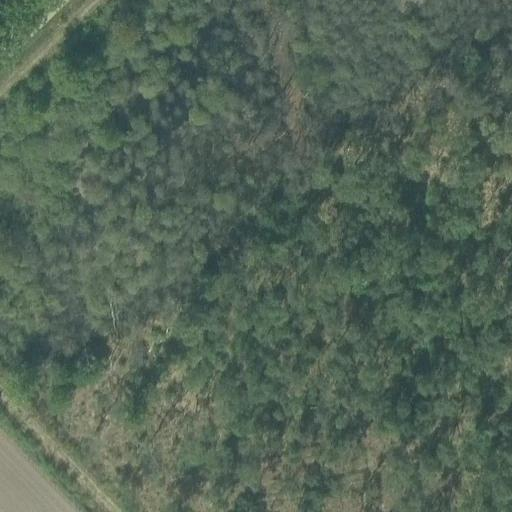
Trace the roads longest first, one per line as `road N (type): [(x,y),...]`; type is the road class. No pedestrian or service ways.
road 1 (track): [(0,391),(116,511)]
road 2 (track): [(94,0),(0,93)]
